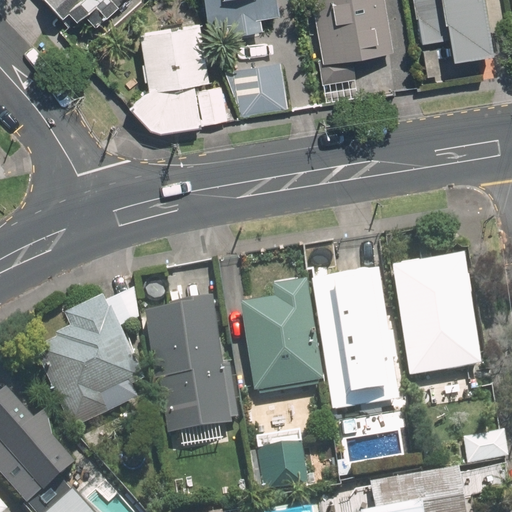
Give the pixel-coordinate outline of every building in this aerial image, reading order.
[(37,0),(67,32),(81,19),(92,30),(125,0),(37,0)] [(201,0),(208,41),(273,31),(268,0),(201,0)] [(310,0),(321,63),(328,101),(357,97),(350,59),(388,52),(379,0),(310,0)] [(407,0),(420,82),(444,81),(442,67),(484,60),(474,0),(407,0)] [(217,88),(205,90),(194,25),(136,35),(146,91),(127,105),(152,133),(223,121),(217,88)] [(244,118),(289,110),(281,61),(225,71),(244,118)] [(465,250),(389,263),(407,374),(479,362),(467,290),(471,290),(465,250)] [(374,269),(312,280),(336,409),(399,397),(374,269)] [(319,378),(303,279),(270,284),(272,297),(238,302),(250,370),(253,369),(257,392),(317,382),(316,378),(319,378)] [(138,316),(133,286),(101,299),(99,295),(62,312),(68,326),(55,332),(56,336),(32,347),(68,428),(109,410),(106,405),(129,394),(125,385),(141,378),(117,325),(138,316)] [(143,310),(164,439),(230,428),(207,293),(165,300),(166,306),(143,310)] [(0,470),(37,511),(92,511),(58,474),(74,460),(9,386),(0,394),(0,470)] [(502,455),(498,430),(459,437),(463,462),(502,455)] [(255,448),(262,493),(307,486),(299,441),(255,448)] [(337,455),(340,474),(353,472),(350,453),(337,455)] [(466,511),(459,468),(371,482),(376,508),(360,510),(360,511),(466,511)]
